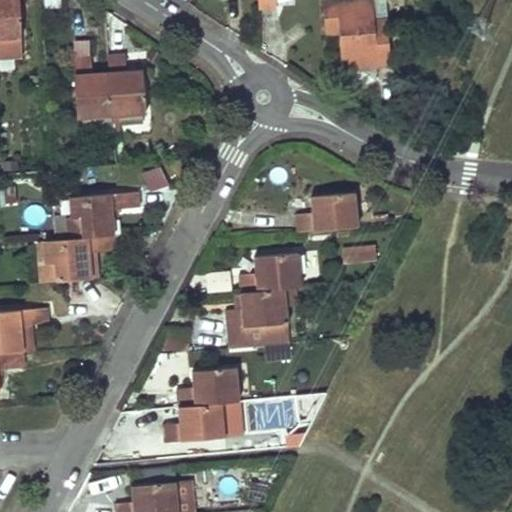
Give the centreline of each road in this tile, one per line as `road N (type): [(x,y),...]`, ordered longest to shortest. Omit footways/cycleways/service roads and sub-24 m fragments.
road 1 (residential): [(41,511),(262,97)]
road 2 (residential): [(262,97),(412,167),(511,183)]
road 3 (residential): [(138,0),(211,47),(262,97)]
